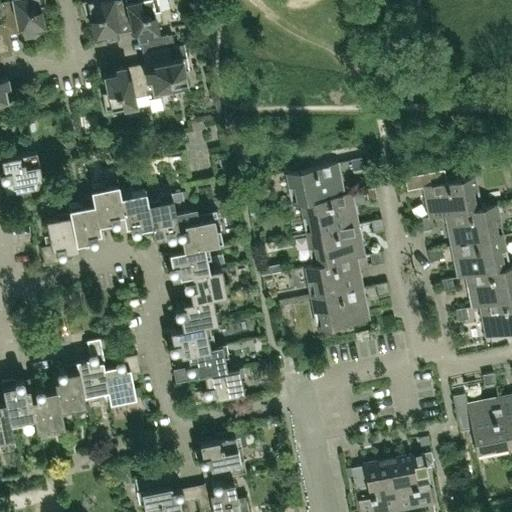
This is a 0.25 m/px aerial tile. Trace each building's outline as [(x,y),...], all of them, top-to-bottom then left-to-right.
[(44,24),(40,5),(45,4),(44,0),(0,0),(0,5),(3,21),(4,21),(4,25),(5,25),(20,22),(22,29),(25,32),(30,31),(32,32),(38,31),(37,25),(44,24)] [(128,21),(124,0),(79,0),(83,17),(89,15),(93,34),(100,32),(101,39),(106,38),(108,36),(113,35),(115,32),(113,24),(128,21)] [(157,28),(153,11),(159,10),(156,0),(124,0),(128,21),(130,29),(134,28),(135,36),(138,38),(143,37),(144,38),(147,38),(149,49),(141,50),(141,51),(173,45),(170,31),(151,35),(150,30),(157,28)] [(11,53),(7,33),(5,25),(4,25),(4,21),(3,21),(0,21),(0,47),(7,46),(9,54),(11,53)] [(187,86),(184,69),(188,68),(182,43),(173,45),(141,51),(149,50),(152,65),(145,66),(142,70),(144,83),(150,82),(151,88),(169,84),(170,90),(187,86)] [(146,94),(144,83),(142,70),(125,73),(123,65),(120,63),(115,64),(113,63),(107,64),(109,71),(101,72),(105,90),(100,91),(103,108),(121,105),(121,109),(135,106),(134,96),(146,94)] [(11,90),(10,84),(8,83),(7,77),(4,75),(0,75),(0,99),(6,98),(4,91),(11,90)] [(44,174),(41,160),(37,161),(35,149),(0,155),(0,160),(0,163),(0,162),(0,177),(1,178),(10,177),(13,192),(5,194),(37,188),(34,175),(44,174)] [(363,168),(360,156),(350,158),(350,159),(352,170),(363,168)] [(342,191),(338,171),(336,171),(334,162),(350,159),(350,158),(272,173),(272,174),(288,171),(292,192),(296,191),(298,200),(285,202),(286,204),(302,201),(347,192),(364,188),(364,187),(342,191)] [(470,197),(475,196),(471,175),(486,172),(486,171),(445,179),(442,167),(404,175),(406,187),(425,183),(427,193),(424,194),(428,215),(428,216),(431,216),(447,213),(473,208),(472,206),(470,197)] [(122,211),(119,193),(115,177),(114,178),(115,182),(102,184),(101,180),(87,183),(91,202),(97,229),(99,228),(110,226),(111,224),(116,223),(118,220),(117,212),(121,211),(122,211)] [(151,230),(144,197),(142,185),(129,187),(130,191),(119,193),(122,211),(121,211),(124,224),(127,223),(129,231),(131,233),(137,232),(139,233),(151,231),(151,230)] [(377,197),(374,185),(364,187),(364,188),(366,199),(377,197)] [(197,212),(196,206),(185,208),(182,189),(169,192),(170,195),(159,198),(158,194),(144,197),(151,230),(151,236),(164,233),(165,237),(167,238),(172,237),(174,234),(172,227),(177,226),(183,225),(182,221),(195,218),(194,213),(197,212)] [(356,221),(352,201),(349,201),(347,192),(302,201),(306,220),(310,220),(312,230),(292,234),(292,235),(308,232),(353,223),(357,222),(370,220),(370,218),(356,221)] [(97,229),(91,202),(80,204),(80,200),(66,203),(68,211),(75,244),(76,249),(77,249),(87,246),(89,244),(94,243),(96,240),(94,231),(99,230),(99,228),(97,229)] [(497,224),(493,204),(493,202),(472,206),(473,208),(447,213),(449,222),(446,223),(450,243),(494,234),(492,225),(497,224)] [(222,240),(219,227),(216,227),(214,216),(217,216),(217,214),(213,215),(212,210),(216,210),(215,208),(197,212),(194,213),(195,218),(182,221),(183,225),(177,226),(172,227),(174,234),(177,236),(179,236),(182,247),(182,248),(206,243),(222,240)] [(75,244),(68,211),(55,214),(56,217),(44,220),(49,243),(39,245),(43,263),(56,260),(58,258),(63,257),(65,255),(64,253),(77,250),(77,249),(76,249),(75,244)] [(433,226),(431,216),(428,216),(428,215),(420,217),(422,228),(433,226)] [(383,228),(380,216),(370,218),(370,220),(372,230),(383,228)] [(363,252),(358,232),(355,233),(353,223),(308,232),(312,252),(316,251),(318,261),(306,263),(306,265),(352,256),(363,254),(363,252)] [(503,255),(499,235),(511,232),(511,230),(494,234),(450,243),(437,246),(437,247),(453,244),(455,253),(453,254),(457,274),(500,265),(499,256),(503,255)] [(207,267),(205,256),(209,256),(206,243),(182,248),(182,247),(161,251),(163,263),(166,265),(167,270),(169,272),(177,270),(178,274),(190,272),(207,268),(207,267)] [(439,257),(437,247),(437,246),(426,248),(428,259),(439,257)] [(382,261),(379,249),(369,251),(371,263),(382,261)] [(361,285),(357,265),(354,265),(352,256),(306,265),(310,285),(315,284),(317,294),(296,298),(297,300),(313,297),(359,287),(375,284),(375,282),(361,285)] [(279,262),(259,266),(261,274),(281,270),(279,262)] [(511,262),(500,265),(457,274),(457,276),(468,273),(470,283),(467,283),(471,304),(511,295),(511,262)] [(229,291),(226,278),(222,278),(220,266),(223,265),(223,264),(207,267),(207,268),(190,272),(191,276),(183,277),(181,281),(182,286),(181,288),(183,298),(183,300),(211,294),(229,291)] [(453,287),(451,277),(451,275),(440,278),(442,289),(453,287)] [(388,292),(386,280),(375,282),(375,284),(377,294),(388,292)] [(367,316),(363,297),(360,297),(359,287),(313,297),(317,317),(321,316),(323,325),(303,329),(303,331),(368,317),(368,316),(367,316)] [(220,318),(217,305),(213,306),(211,294),(183,300),(183,298),(180,299),(181,304),(173,305),(172,308),(173,313),(171,315),(174,327),(208,321),(220,318)] [(511,295),(471,304),(471,305),(482,303),(483,312),(481,313),(485,334),(483,334),(483,335),(511,329),(511,295)] [(467,317),(465,306),(465,305),(454,307),(456,319),(467,317)] [(209,345),(207,334),(210,333),(208,321),(174,327),(161,329),(164,341),(166,343),(167,348),(170,350),(178,348),(178,352),(186,351),(191,350),(191,349),(209,345)] [(103,371),(102,365),(103,365),(102,360),(103,360),(98,336),(85,339),(88,351),(86,354),(87,356),(74,358),(75,360),(76,360),(76,363),(84,397),(96,394),(95,391),(107,388),(103,371)] [(224,356),(227,355),(225,342),(209,345),(191,349),(191,350),(186,351),(188,362),(185,362),(183,365),(172,367),(174,380),(198,375),(197,374),(203,373),(203,372),(208,371),(226,367),(224,356)] [(135,395),(130,372),(140,370),(136,352),(123,355),(121,357),(115,359),(114,360),(114,362),(103,365),(102,365),(103,371),(107,388),(110,404),(123,402),(122,398),(135,395)] [(84,397),(76,363),(76,360),(75,360),(64,362),(62,365),(57,366),(55,368),(57,376),(54,377),(60,407),(71,404),(72,408),(85,405),(84,397)] [(244,391),(241,378),(245,377),(242,364),(226,367),(208,371),(203,372),(203,373),(205,383),(202,384),(201,386),(188,389),(191,402),(215,397),(215,396),(244,391)] [(34,414),(30,397),(28,384),(24,385),(22,377),(19,375),(14,376),(12,375),(0,377),(0,378),(4,398),(5,404),(6,404),(10,423),(22,420),(21,416),(33,414),(34,414)] [(60,407),(54,377),(52,377),(52,380),(41,382),(40,384),(35,385),(35,386),(33,388),(35,396),(30,397),(34,414),(33,414),(36,430),(37,430),(36,426),(49,423),(50,427),(63,425),(60,407)] [(511,392),(498,395),(495,382),(493,382),(497,399),(506,445),(509,461),(511,460),(506,440),(511,438),(511,392)] [(479,467),(475,446),(484,444),(485,449),(506,445),(497,399),(487,400),(486,398),(466,402),(464,391),(451,394),(458,429),(470,427),(478,467),(479,467)] [(5,404),(4,398),(0,399),(0,439),(13,437),(10,423),(6,404),(5,404)] [(237,446),(235,433),(234,428),(216,431),(217,436),(199,440),(200,447),(194,448),(195,454),(197,456),(198,460),(201,462),(209,461),(212,478),(219,477),(220,476),(225,475),(245,471),(240,445),(237,446)] [(417,484),(415,474),(426,472),(422,452),(410,454),(410,451),(409,451),(409,454),(387,458),(387,456),(385,456),(386,459),(396,508),(396,511),(398,511),(397,508),(431,501),(433,511),(434,511),(429,482),(417,484)] [(184,492),(182,491),(181,486),(179,484),(171,486),(164,455),(141,460),(143,474),(134,476),(139,502),(142,501),(144,511),(152,511),(180,507),(179,500),(185,499),(184,492)] [(377,511),(396,508),(386,459),(364,463),(363,461),(362,461),(362,463),(351,466),(352,474),(355,486),(366,484),(368,494),(357,496),(360,511),(377,511)] [(248,511),(246,494),(237,496),(233,479),(227,480),(225,475),(220,476),(219,477),(212,478),(210,481),(212,488),(197,491),(195,483),(194,484),(199,511),(248,511)]
